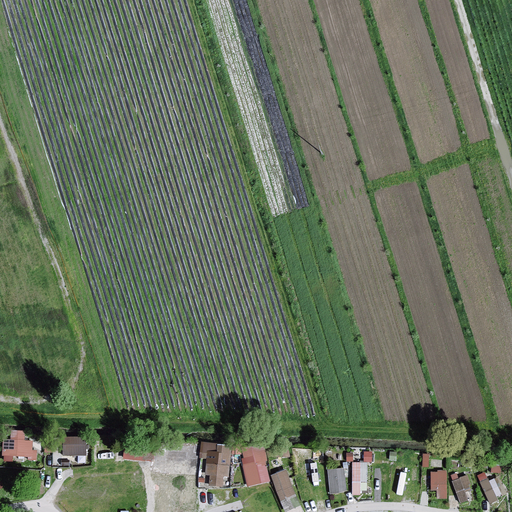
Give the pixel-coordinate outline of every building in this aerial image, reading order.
[(25,442),(26,434),(16,434),(15,441),(3,441),(2,457),(5,457),(5,462),(13,463),(13,458),(28,459),(28,462),(38,462),(38,452),(33,452),(33,442),(25,442)] [(86,457),(86,438),(64,438),(64,457),(86,457)] [(115,461),(115,439),(98,439),(98,461),(115,461)] [(145,443),(125,442),(124,461),(143,462),(145,443)] [(232,447),(204,445),(203,459),(201,487),(223,488),(223,478),(230,479),(232,447)] [(265,447),(241,452),(248,488),(271,483),(267,463),(268,462),(265,447)] [(289,448),(268,449),(269,459),(291,458),(289,448)] [(368,463),(352,463),(352,497),(361,497),(361,492),(368,492),(368,463)] [(390,468),(373,467),(372,481),(389,482),(390,468)] [(345,469),(329,471),(332,494),(348,492),(345,469)] [(287,471),(271,477),(285,511),(288,511),(301,507),(287,471)] [(420,475),(393,472),(391,488),(419,491),(420,475)] [(449,472),(438,472),(438,474),(432,474),(431,492),(439,493),(439,500),(448,501),(449,472)] [(490,482),(485,472),(476,476),(491,505),(498,501),(497,498),(502,496),(494,480),(490,482)] [(471,485),(467,476),(451,482),(460,505),(469,502),(466,494),(471,492),(469,486),(471,485)]
